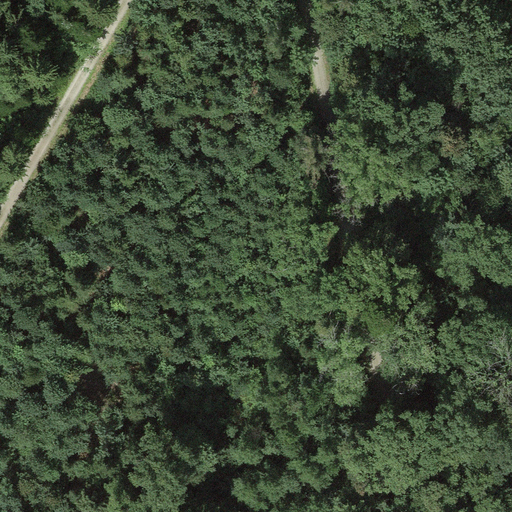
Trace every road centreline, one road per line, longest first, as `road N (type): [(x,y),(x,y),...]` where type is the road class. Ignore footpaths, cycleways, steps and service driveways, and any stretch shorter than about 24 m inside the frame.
road 1 (track): [(408,511),(305,0)]
road 2 (track): [(0,216),(124,0)]
